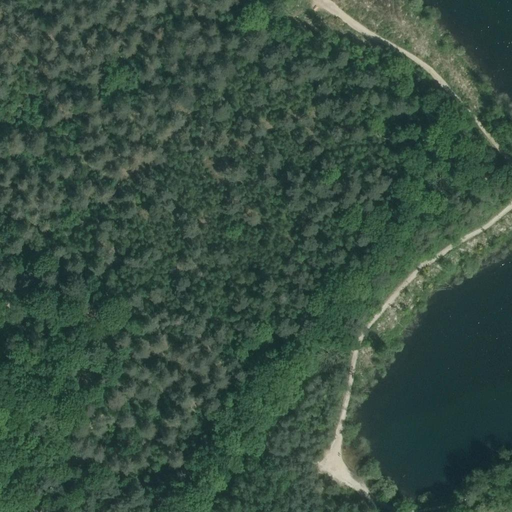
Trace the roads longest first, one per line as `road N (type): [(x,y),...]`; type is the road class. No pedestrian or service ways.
road 1 (track): [(511,162),(423,63),(319,0)]
road 2 (unknown): [(0,357),(30,376),(13,457),(36,511)]
